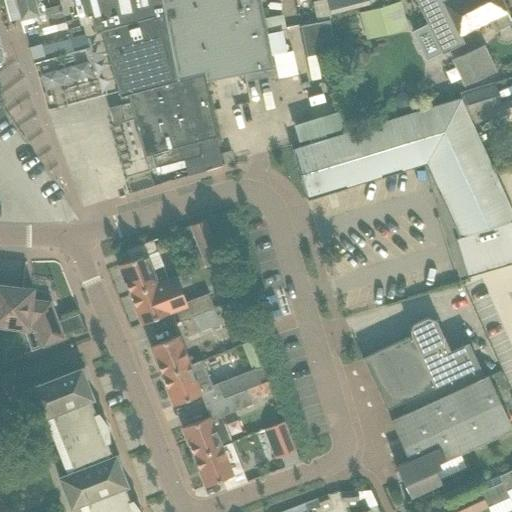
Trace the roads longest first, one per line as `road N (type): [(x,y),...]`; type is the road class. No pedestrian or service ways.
road 1 (residential): [(198,511),(344,454),(285,233),(270,207),(238,191),(75,236)]
road 2 (unclassified): [(183,511),(75,236)]
